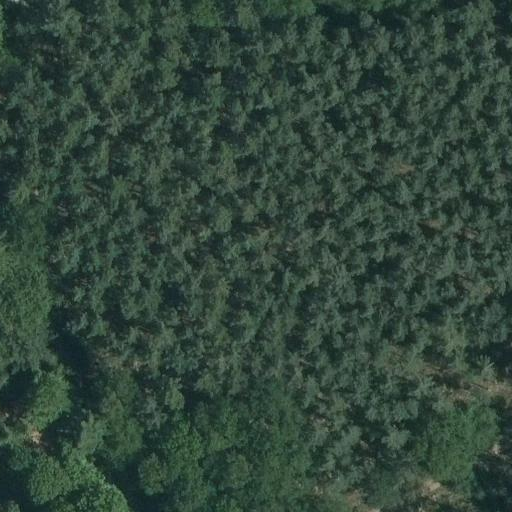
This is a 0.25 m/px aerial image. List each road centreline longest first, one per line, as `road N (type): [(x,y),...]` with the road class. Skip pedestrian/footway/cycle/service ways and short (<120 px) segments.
road 1 (track): [(0,237),(139,511)]
road 2 (track): [(374,511),(511,435)]
